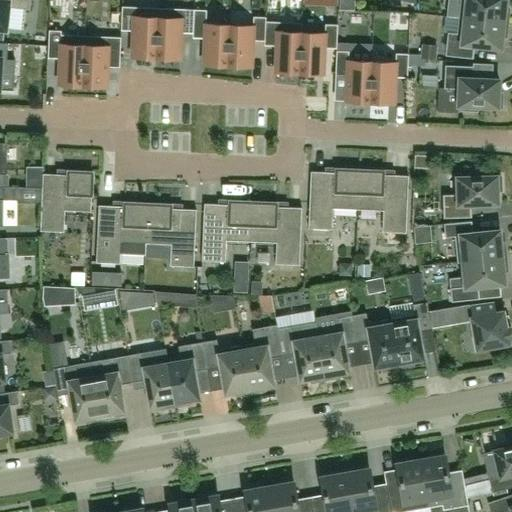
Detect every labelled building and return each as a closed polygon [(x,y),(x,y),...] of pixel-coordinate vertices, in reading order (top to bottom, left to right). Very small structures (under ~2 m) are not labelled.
[(0,0),(0,29),(6,30),(7,28),(23,30),(25,9),(30,10),(31,0),(0,0)] [(461,0),(459,18),(508,23),(509,9),(506,8),(506,0),(461,0)] [(133,31),(132,57),(156,58),(158,8),(122,7),(121,31),(133,31)] [(181,33),(193,34),(194,10),(158,8),(156,58),(180,59),(181,33)] [(194,10),(193,34),(193,38),(205,39),(204,65),(228,66),(229,25),(206,24),(207,10),(194,10)] [(265,41),(266,22),(266,17),(254,17),(253,26),(229,25),(228,66),(251,67),(252,67),(253,41),(265,41)] [(506,37),(508,23),(459,18),(458,34),(448,33),(446,56),(473,58),(474,47),(501,49),(503,37),(506,37)] [(276,72),(299,73),(301,23),(266,22),(265,41),(265,46),(277,46),(276,72)] [(301,23),(299,73),(323,74),(325,48),(337,49),(338,25),(325,24),(325,34),(302,33),(303,23),(301,23)] [(59,85),(83,86),(85,36),(61,35),(62,31),(49,31),(48,58),(60,59),(59,85)] [(85,36),(83,86),(107,87),(108,61),(120,62),(121,38),(85,36)] [(0,75),(14,77),(15,61),(7,60),(8,44),(0,43),(0,75)] [(346,102),(370,103),(372,62),(348,61),(349,52),(336,51),(335,75),(347,76),(346,102)] [(396,63),(372,62),(370,103),(394,104),(395,78),(407,78),(408,54),(396,54),(396,63)] [(463,106),(463,110),(477,111),(477,107),(502,108),(503,94),(499,93),(500,80),(473,79),(473,67),(445,66),(444,88),(439,88),(438,112),(458,113),(458,106),(463,106)] [(336,173),(311,172),(309,229),(332,230),(333,209),(358,210),(360,170),(336,169),(336,173)] [(360,170),(358,210),(383,211),(382,232),(406,233),(409,176),(384,175),(384,171),(360,170)] [(65,211),(91,212),(93,172),(68,171),(68,175),(43,174),(41,231),(64,232),(65,211)] [(472,217),(471,205),(498,204),(498,191),(501,191),(501,176),(476,177),(476,173),(462,174),(462,177),(457,178),(458,195),(443,195),(444,218),(472,217)] [(26,188),(3,187),(0,187),(0,226),(3,227),(3,201),(17,201),(17,204),(42,204),(42,189),(26,188)] [(227,241),(252,242),(253,202),(230,201),(229,205),(204,204),(202,261),(226,262),(227,241)] [(299,265),(302,208),(277,207),(277,203),(253,202),(252,242),(277,243),(276,264),(299,265)] [(99,205),(96,263),(120,264),(121,254),(146,256),(146,244),(148,204),(141,204),(124,203),(124,207),(99,205)] [(170,266),(194,267),(197,210),(171,209),(172,205),(148,204),(146,244),(171,245),(170,266)] [(356,244),(356,218),(336,218),(336,244),(356,244)] [(458,262),(506,257),(505,243),(501,243),(500,231),(473,233),(472,221),(444,224),(446,237),(455,236),(458,262)] [(0,277),(10,277),(9,253),(8,253),(8,238),(4,238),(0,238),(0,277)] [(508,271),(506,257),(458,262),(458,263),(463,262),(464,277),(450,279),(452,302),(480,299),(478,287),(505,284),(504,272),(508,271)] [(73,273),(72,285),(84,285),(85,273),(73,273)] [(0,313),(9,313),(7,289),(0,289),(0,313)] [(472,319),(477,349),(509,344),(509,341),(511,340),(511,333),(511,327),(506,328),(503,312),(496,314),(494,301),(471,306),(473,319),(472,319)] [(415,315),(391,319),(400,367),(414,364),(413,361),(424,359),(419,332),(432,330),(427,302),(413,305),(415,315)] [(368,323),(366,313),(352,316),(357,343),(370,341),(375,368),(386,366),(386,369),(400,367),(391,319),(368,323)] [(340,328),(318,332),(317,332),(325,380),(339,378),(339,374),(349,372),(345,345),(357,343),(352,316),(338,318),(340,328)] [(317,332),(318,332),(316,322),(278,329),(283,356),(295,354),(300,381),(311,379),(312,383),(325,380),(317,332)] [(255,343),(242,345),(250,393),(264,391),(264,387),(274,385),(270,358),(283,356),(278,329),(277,325),(253,329),(255,343)] [(0,381),(4,381),(1,355),(13,353),(11,340),(0,341),(0,381)] [(237,396),(250,393),(242,345),(219,350),(217,340),(203,342),(208,369),(221,367),(225,394),(236,392),(237,396)] [(63,342),(49,345),(53,370),(56,385),(58,396),(71,394),(75,421),(86,419),(87,422),(101,420),(90,362),(67,366),(63,342)] [(180,356),(167,359),(176,406),(189,404),(189,401),(200,399),(195,372),(208,369),(203,342),(178,347),(180,356)] [(153,351),(128,356),(133,382),(146,380),(147,387),(150,407),(161,405),(162,409),(176,406),(167,359),(166,349),(153,351)] [(128,356),(90,362),(101,420),(114,417),(114,414),(125,412),(120,385),(133,382),(128,356)] [(0,437),(0,433),(12,432),(8,406),(19,404),(18,391),(0,393),(0,437)] [(500,449),(483,453),(489,479),(492,492),(511,487),(511,442),(499,446),(500,449)] [(421,461),(429,507),(442,505),(443,510),(468,505),(463,475),(449,478),(445,457),(443,457),(442,454),(428,456),(429,460),(421,461)] [(387,489),(391,511),(403,511),(429,507),(421,461),(413,462),(413,459),(399,461),(399,465),(397,465),(400,486),(387,489)] [(345,474),(351,511),(391,511),(387,489),(373,491),(370,470),(367,470),(367,467),(353,469),(353,473),(345,474)] [(311,502),(313,511),(351,511),(345,474),(338,476),(337,472),(323,475),(323,478),(321,479),(325,500),(311,502)] [(291,480),(277,483),(277,486),(270,488),(274,511),(313,511),(311,502),(298,505),(294,483),(292,484),(291,480)] [(248,492),(245,492),(248,511),(274,511),(270,488),(262,489),(261,485),(247,488),(248,492)] [(196,511),(221,511),(219,497),(216,497),(215,494),(201,496),(202,500),(194,501),(196,511)] [(511,511),(511,494),(488,503),(491,511),(511,511)] [(196,511),(194,501),(186,502),(186,499),(172,501),(172,505),(170,505),(170,511),(196,511)]
